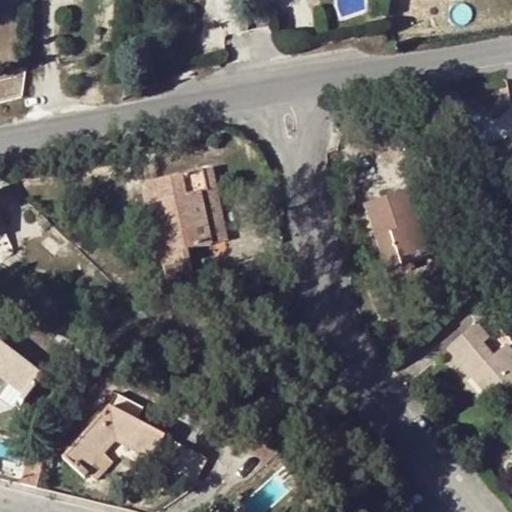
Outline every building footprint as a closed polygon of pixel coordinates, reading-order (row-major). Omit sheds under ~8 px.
[(199,193),(210,245),(226,241),(210,170),(202,173),(206,191),(199,193)] [(206,191),(202,173),(146,185),(168,288),(191,282),(194,281),(190,261),(188,262),(185,250),(210,245),(199,193),(206,191)] [(408,194),(365,209),(387,273),(430,258),(408,194)] [(191,282),(168,288),(170,294),(192,286),(191,282)] [(475,372),(490,388),(501,400),(511,389),(511,353),(505,346),(510,342),(486,315),(475,324),(476,326),(447,352),(469,378),(475,372)] [(42,376),(0,344),(0,379),(25,398),(42,376)] [(475,372),(469,378),(484,394),(490,388),(475,372)] [(109,409),(62,460),(84,479),(87,475),(83,471),(114,437),(152,457),(163,438),(136,423),(142,410),(116,395),(109,409)] [(260,443),(254,439),(249,449),(254,452),(260,443)] [(42,477),(47,444),(30,442),(25,474),(42,477)]
